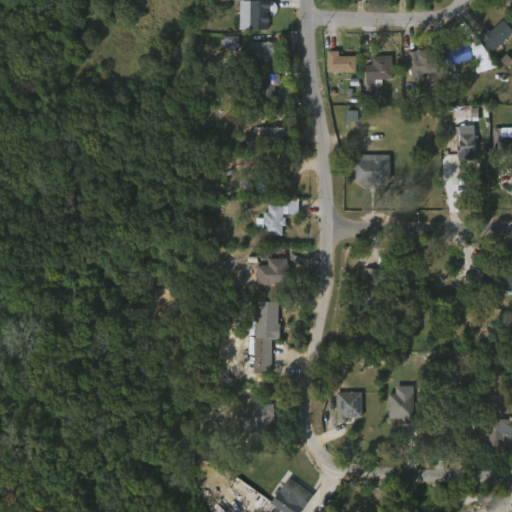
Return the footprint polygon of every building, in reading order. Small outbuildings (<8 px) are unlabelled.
[(267,29),(238,29),(238,0),(270,0),(273,2),(275,6),(276,10),(273,13),(270,15),(270,22),(267,22),(267,29)] [(494,0),(491,0),(490,0),(490,11),(511,12),(511,0),(494,0)] [(511,30),(511,31),(492,51),(482,40),(501,19),(511,30)] [(478,40),(496,67),(475,74),(475,72),(472,73),(471,68),(474,67),(471,58),(453,64),(457,76),(447,79),(437,47),(449,43),(451,49),(478,40)] [(260,41),(278,42),(278,53),(275,53),(276,65),(250,66),(250,64),(241,64),(241,47),(250,47),(250,41),(260,41)] [(421,73),(422,77),(415,78),(414,74),(410,74),(408,59),(416,58),(415,50),(434,48),(437,71),(421,73)] [(355,57),(355,73),(334,72),(334,76),(330,76),(330,71),(325,71),(326,51),(338,52),(337,57),(355,57)] [(366,86),(362,86),(361,65),(370,65),(369,56),(391,55),(392,79),(374,80),(374,85),(366,86)] [(405,88),(422,87),(421,61),(403,62),(405,88)] [(320,82),(349,81),(349,65),(320,66),(320,82)] [(276,104),(260,104),(261,73),(282,74),(282,87),(276,87),(276,104)] [(283,144),(258,143),(258,127),(285,128),(285,136),(283,136),(283,144)] [(511,127),(511,152),(507,152),(507,156),(496,156),(495,128),(511,127)] [(467,130),(467,133),(474,133),(474,154),(466,154),(466,156),(455,155),(455,146),(458,146),(458,130),(467,130)] [(253,150),(277,150),(277,137),(253,136),(253,150)] [(390,155),(389,185),(362,185),(362,181),(351,181),(353,154),(390,155)] [(281,177),(281,181),(285,181),(285,185),(282,185),(283,193),(261,194),(260,178),(281,177)] [(285,214),(285,216),(288,216),(288,225),(284,226),(285,235),(266,236),(266,227),(258,227),(258,218),(266,218),(266,212),(271,211),(270,205),(285,204),(284,199),(300,198),(301,213),(285,214)] [(285,260),(288,261),(288,266),(285,267),(285,282),(264,282),(263,272),(270,272),(269,255),(285,255),(285,260)] [(280,293),(280,267),(261,268),(261,274),(250,274),(250,293),(280,293)] [(383,295),(382,301),(379,301),(377,314),(363,312),(364,303),(360,303),(361,295),(363,296),(367,268),(382,269),(379,294),(383,295)] [(511,287),(483,287),(484,273),(491,273),(491,270),(511,270),(511,287)] [(510,283),(475,283),(474,298),(510,299),(510,283)] [(214,333),(201,332),(202,300),(214,300),(214,333)] [(279,329),(278,339),(270,339),(269,373),(252,373),(253,352),(241,352),(241,344),(253,345),(255,301),(277,301),(276,323),(279,323),(279,329)] [(337,422),(335,392),(361,391),(362,416),(345,417),(345,421),(337,422)] [(415,393),(416,423),(406,423),(406,418),(391,418),(391,393),(415,393)] [(455,399),(455,420),(467,421),(466,437),(453,436),(453,440),(445,440),(445,451),(435,451),(436,421),(443,421),(443,399),(455,399)] [(272,409),(274,431),(256,432),(255,416),(250,417),(250,409),(255,409),(254,404),(272,403),(272,409)] [(247,425),(232,426),(233,442),(267,441),(266,413),(246,414),(247,425)] [(511,416),(511,436),(506,436),(506,433),(489,433),(489,418),(508,418),(509,416),(511,416)] [(494,456),(493,444),(502,443),(502,428),(482,428),(483,456),(494,456)] [(288,476),(294,480),(296,478),(301,482),(299,484),(312,495),(302,508),(277,491),(288,476)] [(264,511),(301,511),(307,504),(283,486),(264,511)]
